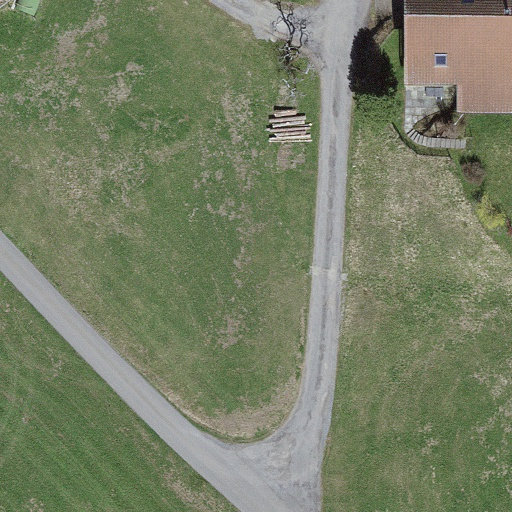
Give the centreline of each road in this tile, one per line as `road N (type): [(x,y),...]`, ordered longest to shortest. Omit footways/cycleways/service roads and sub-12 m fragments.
road 1 (residential): [(299,511),(339,0)]
road 2 (residential): [(0,244),(263,511)]
